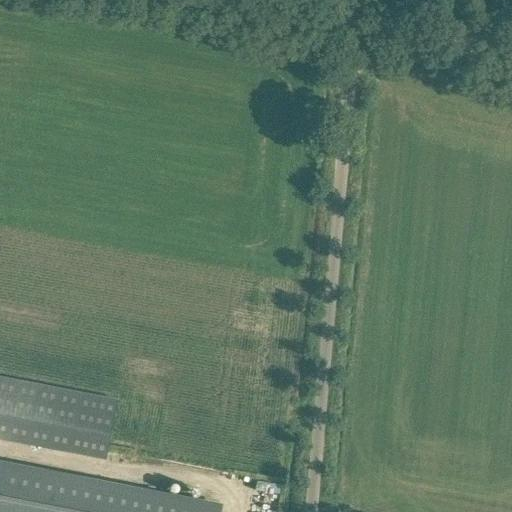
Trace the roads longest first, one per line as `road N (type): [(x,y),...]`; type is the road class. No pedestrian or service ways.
road 1 (unclassified): [(311,511),(355,33),(511,76)]
road 2 (track): [(173,0),(355,33)]
